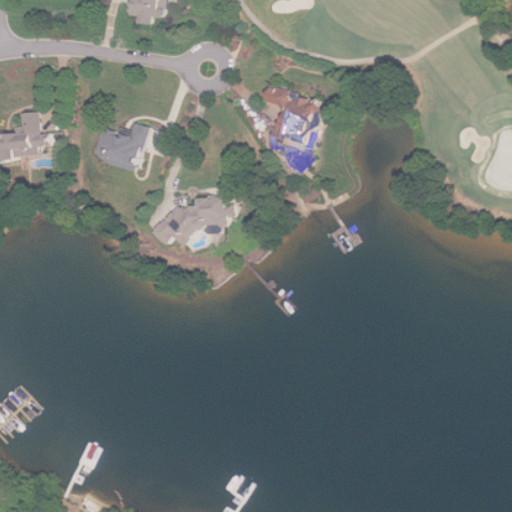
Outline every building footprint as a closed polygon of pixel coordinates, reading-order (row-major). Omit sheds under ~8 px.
[(142,0),(136,3),(135,13),(142,14),(145,21),(158,22),(159,15),(173,16),(173,0),(142,0)] [(333,101),(278,84),(272,101),(291,107),(281,141),(312,151),(318,132),(308,129),(312,118),(326,123),(333,101)] [(32,127),(0,130),(0,152),(1,152),(2,160),(51,154),(49,141),(60,140),(59,127),(48,128),(46,110),(30,112),(32,127)] [(144,170),(160,126),(140,118),(135,131),(112,123),(101,154),(144,170)] [(162,231),(176,244),(182,237),(190,244),(207,226),(214,232),(225,232),(238,218),(237,195),(208,196),(199,206),(189,206),(186,203),(162,231)]
